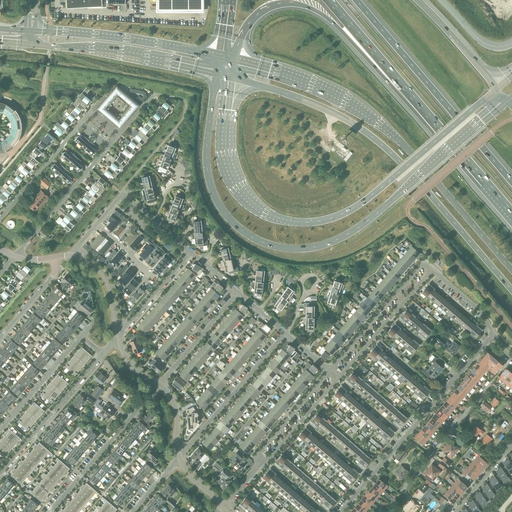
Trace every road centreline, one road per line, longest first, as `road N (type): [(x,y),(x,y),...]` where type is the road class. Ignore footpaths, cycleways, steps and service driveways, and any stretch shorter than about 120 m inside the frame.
road 1 (primary): [(216,74),(206,149),(215,199),(237,227),(286,248),(319,246),(355,229),(505,98)]
road 2 (primary): [(496,87),(355,207),(303,222),(267,215),(234,180),(225,150),(231,78)]
road 3 (primary): [(231,78),(298,98),(368,135),(511,291)]
road 4 (primary): [(511,270),(378,122),(320,87),(259,66)]
road 5 (motorway): [(245,27),(283,3),(323,15),(484,182)]
road 6 (motorway): [(329,0),(484,182)]
road 7 (motorway): [(511,180),(357,0)]
road 8 (residential): [(340,511),(493,333)]
road 9 (primary): [(29,44),(216,74)]
road 10 (primary): [(218,56),(35,31)]
road 11 (residential): [(0,219),(91,111),(117,134)]
road 12 (residential): [(49,511),(159,384)]
road 13 (residential): [(179,457),(285,333)]
road 14 (residential): [(13,255),(117,134)]
road 15 (residential): [(0,472),(102,354)]
road 16 (residential): [(432,269),(423,262),(329,370)]
road 17 (residential): [(338,378),(432,269)]
road 18 (residential): [(0,430),(81,336)]
road 19 (residential): [(329,370),(255,457),(261,461)]
